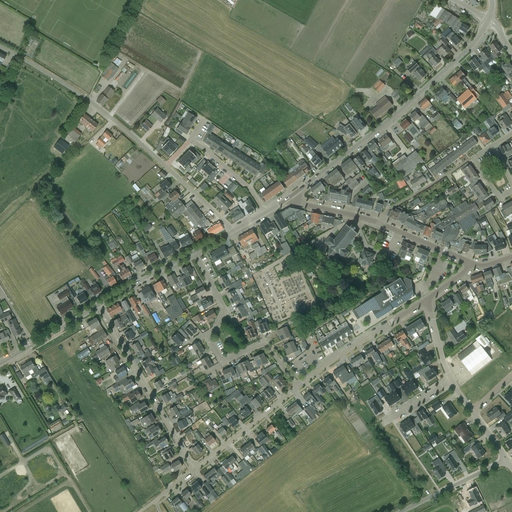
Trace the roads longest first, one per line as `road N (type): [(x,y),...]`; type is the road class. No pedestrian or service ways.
road 1 (tertiary): [(288,197),(384,124),(480,33)]
road 2 (residential): [(194,469),(98,306)]
road 3 (residential): [(297,387),(425,300)]
road 4 (unclassified): [(123,129),(0,47)]
road 5 (residential): [(194,469),(297,387)]
road 6 (residential): [(297,387),(266,344),(220,361),(206,336)]
